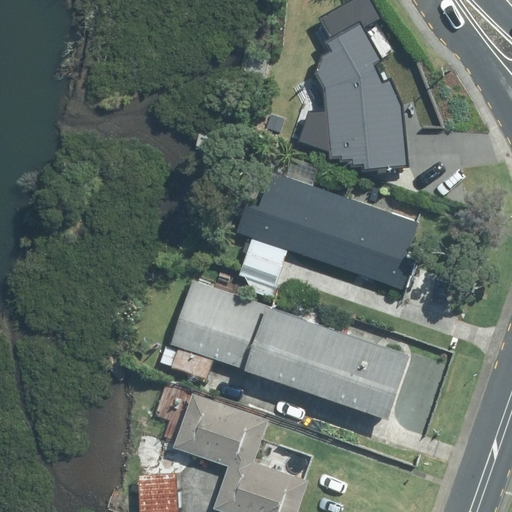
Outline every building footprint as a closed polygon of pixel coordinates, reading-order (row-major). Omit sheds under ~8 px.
[(335,173),(409,168),(403,70),(374,72),(372,35),(315,39),(318,87),(330,86),(335,173)] [(240,276),(276,290),(293,250),(427,304),(440,274),(403,259),(418,222),(316,181),(320,170),(288,157),(281,174),(260,165),(234,229),(256,238),(240,276)] [(215,359),(393,423),(417,357),(197,277),(165,363),(208,378),(215,359)] [(298,511),(310,483),(255,463),(272,416),(195,388),(172,450),(232,472),(219,507),(233,511),(298,511)] [(143,511),(180,511),(177,472),(140,475),(143,511)]
